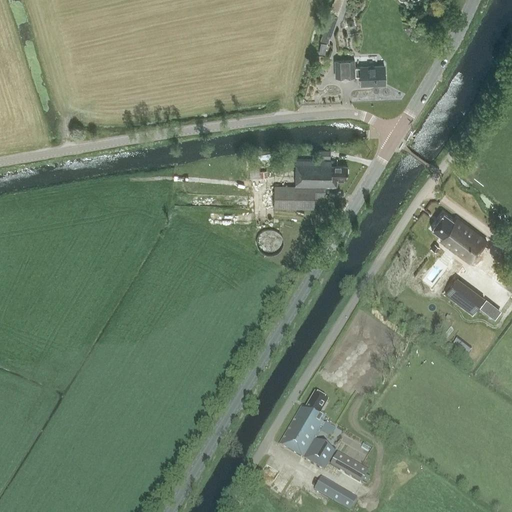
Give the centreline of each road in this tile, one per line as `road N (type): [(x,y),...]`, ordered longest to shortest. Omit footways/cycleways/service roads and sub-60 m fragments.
road 1 (unclassified): [(225,511),(511,58)]
road 2 (secondary): [(171,511),(394,139)]
road 3 (tertiary): [(0,166),(284,118),(371,119),(394,139)]
road 4 (secondary): [(394,139),(472,0)]
